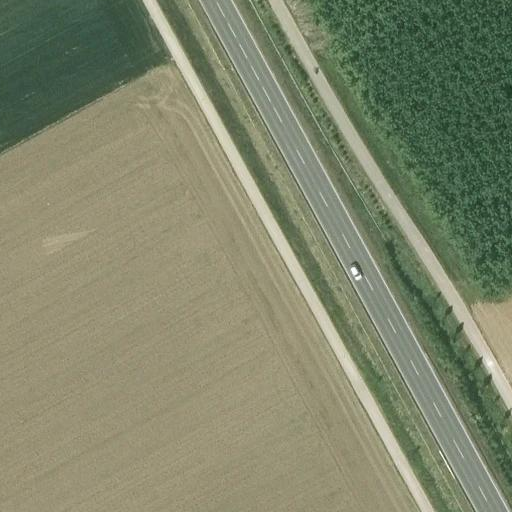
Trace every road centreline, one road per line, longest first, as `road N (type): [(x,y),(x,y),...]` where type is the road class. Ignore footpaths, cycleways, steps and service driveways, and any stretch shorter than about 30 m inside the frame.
road 1 (track): [(423,511),(143,0)]
road 2 (secondary): [(216,0),(495,511)]
road 3 (track): [(275,0),(511,407)]
